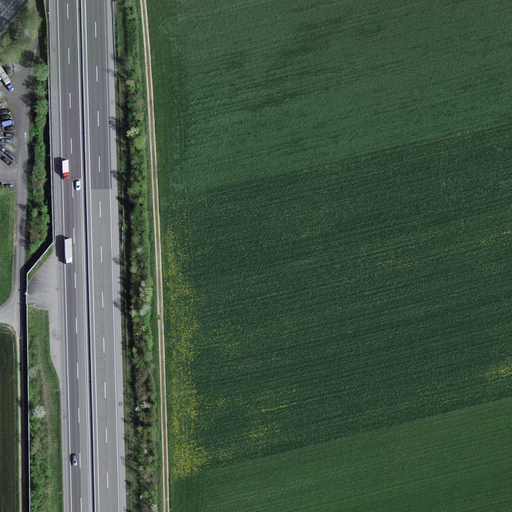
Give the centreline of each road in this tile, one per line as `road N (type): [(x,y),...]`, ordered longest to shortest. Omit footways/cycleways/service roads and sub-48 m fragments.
road 1 (track): [(143,0),(166,511)]
road 2 (motorway): [(67,0),(81,511)]
road 3 (motorway): [(108,511),(95,0)]
road 4 (residential): [(30,39),(17,298),(0,314)]
